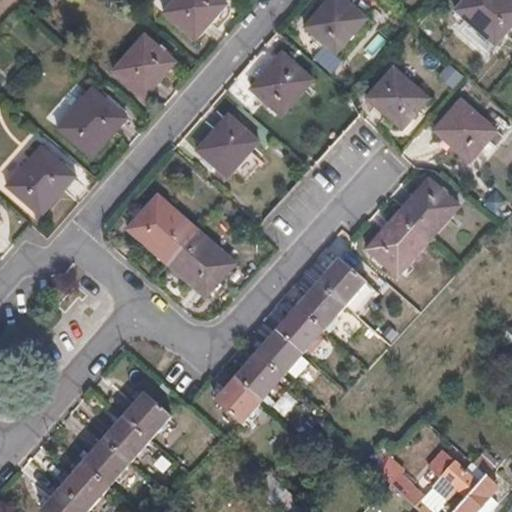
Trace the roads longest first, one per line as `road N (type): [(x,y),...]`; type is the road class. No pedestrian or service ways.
road 1 (residential): [(140,301),(211,348),(390,162)]
road 2 (residential): [(278,0),(73,242)]
road 3 (residential): [(140,301),(10,452)]
